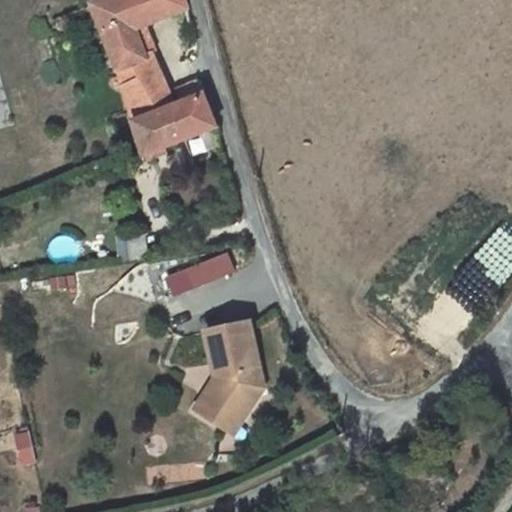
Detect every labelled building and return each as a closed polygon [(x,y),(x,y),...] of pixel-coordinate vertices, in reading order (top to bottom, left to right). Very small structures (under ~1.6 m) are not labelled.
[(193,11),(189,0),(102,0),(95,3),(123,77),(114,81),(118,92),(129,88),(146,80),(143,68),(155,63),(153,59),(144,33),(193,11)] [(160,57),(153,59),(155,63),(143,68),(146,80),(129,88),(140,123),(178,110),(160,57)] [(218,132),(202,85),(183,92),(187,107),(178,110),(140,123),(152,155),(218,132)] [(229,251),(167,277),(176,298),(238,272),(229,251)] [(259,330),(215,340),(226,386),(215,405),(248,422),(267,390),(275,389),(259,330)] [(267,390),(248,422),(215,405),(208,416),(246,437),(275,389),(267,390)]
